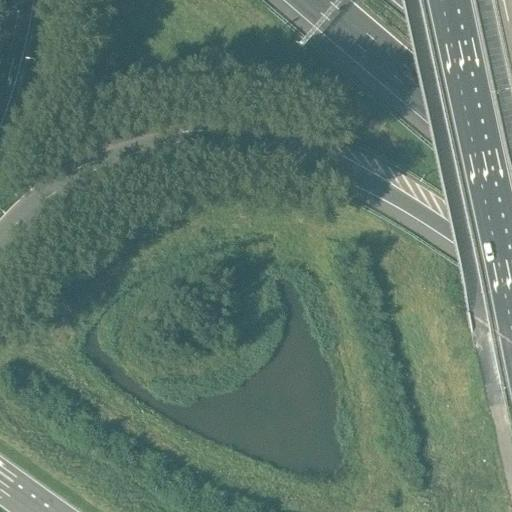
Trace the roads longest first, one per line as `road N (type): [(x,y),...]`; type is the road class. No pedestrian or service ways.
road 1 (motorway): [(0,241),(65,184),(111,162),(208,144),(312,160),(366,183),(511,277)]
road 2 (primary): [(445,0),(511,309)]
road 3 (motorway): [(312,0),(511,166)]
